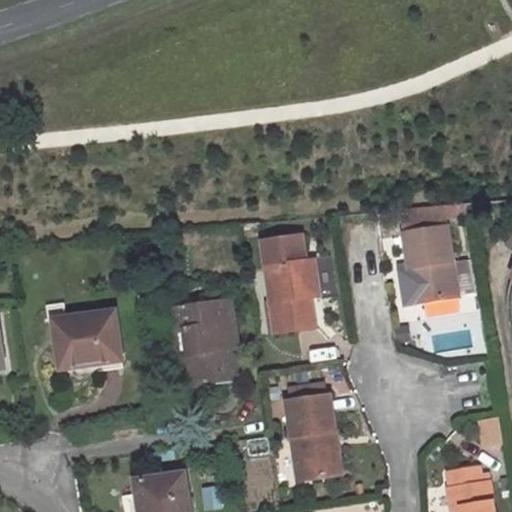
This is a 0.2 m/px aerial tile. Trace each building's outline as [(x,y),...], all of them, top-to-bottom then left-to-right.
[(450,221),(468,219),(466,205),(449,206),(450,221)] [(400,210),(410,270),(419,269),(425,303),(460,298),(460,296),(454,263),(445,207),(400,210)] [(312,299),(307,263),(303,239),(264,244),(277,335),(317,329),(312,299)] [(460,296),(475,293),(469,260),(454,263),(460,296)] [(322,297),(317,262),(307,263),(312,299),(322,297)] [(404,271),(410,306),(425,303),(419,269),(410,270),(404,271)] [(240,363),(231,303),(172,311),(178,347),(189,345),(196,387),(223,383),(221,367),(240,363)] [(100,366),(123,363),(116,313),(54,321),(62,371),(100,366)] [(221,367),(223,383),(243,380),(240,363),(221,367)] [(324,386),(291,391),(293,403),(326,398),(324,386)] [(289,403),(300,482),(336,477),(329,433),(336,432),(331,397),(326,398),(293,403),(289,403)] [(500,419),(481,422),(485,449),(504,445),(500,419)] [(343,476),(336,432),(329,433),(336,477),(343,476)] [(494,511),(490,484),(483,485),(481,469),(449,475),(452,490),(450,491),(453,511),(494,511)] [(132,509),(132,511),(191,511),(186,474),(137,481),(139,495),(130,497),(132,509)]
